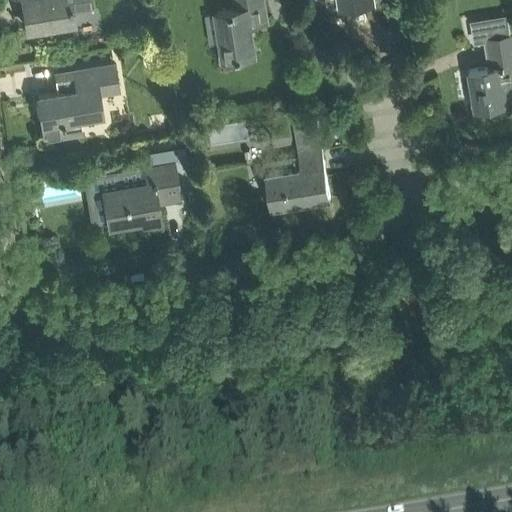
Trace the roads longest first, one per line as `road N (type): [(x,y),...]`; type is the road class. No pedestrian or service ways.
road 1 (residential): [(15,303),(365,240),(401,218)]
road 2 (residential): [(401,218),(387,84)]
road 3 (residential): [(401,218),(468,173),(511,166)]
